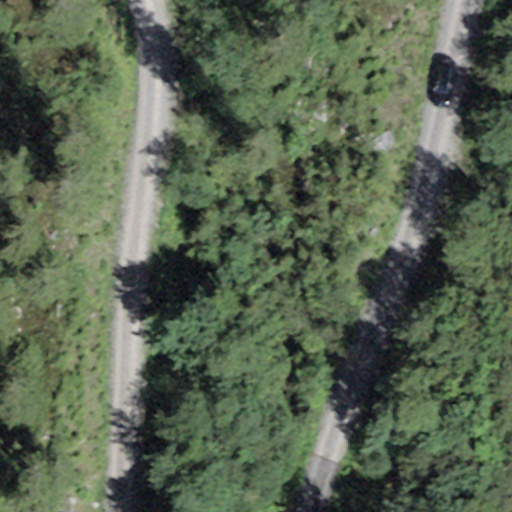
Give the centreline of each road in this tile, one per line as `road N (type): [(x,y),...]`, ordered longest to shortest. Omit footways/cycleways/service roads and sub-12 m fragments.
road 1 (track): [(468,0),(300,511)]
road 2 (track): [(105,511),(142,59),(128,0)]
